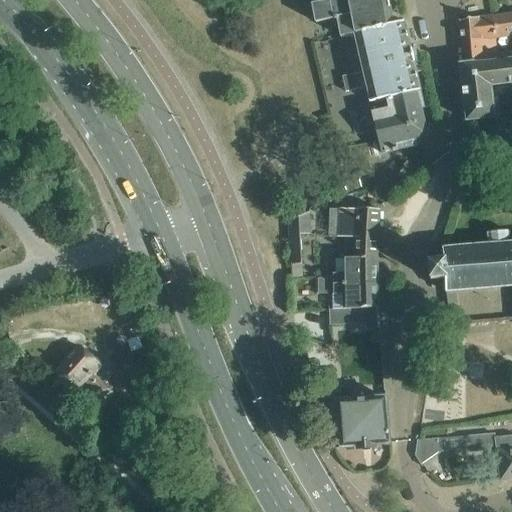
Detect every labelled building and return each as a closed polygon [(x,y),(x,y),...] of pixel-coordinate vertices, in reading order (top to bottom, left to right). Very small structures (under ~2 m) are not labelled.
[(319,0),(323,21),(335,19),(335,20),(337,20),(341,36),(354,33),(394,24),(390,4),(391,4),(390,0),(319,0)] [(511,36),(511,13),(494,16),(497,38),(511,35),(511,36)] [(460,21),(463,64),(501,60),(500,52),(496,52),(494,38),(497,38),(494,16),(460,21)] [(394,24),(354,33),(362,72),(343,76),(346,91),(366,87),(370,102),(387,98),(389,109),(373,112),(379,141),(408,135),(403,113),(424,108),(420,91),(421,91),(414,62),(418,61),(419,60),(416,50),(415,50),(415,49),(411,50),(405,22),(394,24)] [(511,50),(500,52),(501,60),(511,58),(511,50)] [(511,58),(501,60),(463,64),(461,65),(467,121),(495,118),(491,86),(511,83),(511,58)] [(394,151),(419,145),(417,139),(428,137),(424,119),(426,118),(424,108),(403,113),(408,135),(379,141),(382,153),(394,150),(394,151)] [(360,175),(345,178),(348,191),(363,187),(360,175)] [(339,237),(344,237),(343,255),(378,254),(380,209),(374,209),(371,207),(368,209),(357,209),(357,210),(340,209),(339,237)] [(310,211),(289,219),(290,232),(300,231),(310,231),(310,211)] [(300,231),(290,232),(291,261),(302,261),(300,231)] [(489,244),(443,249),(444,260),(432,261),(431,254),(428,255),(429,261),(424,262),(424,266),(430,265),(431,276),(425,277),(425,281),(431,280),(432,288),(435,287),(434,280),(446,279),(447,292),(511,285),(511,242),(510,243),(509,231),(488,233),(489,244)] [(334,274),(334,279),(334,284),(377,284),(377,277),(378,254),(343,255),(343,259),(346,259),(346,274),(334,274)] [(319,295),(334,295),(346,295),(346,309),(352,309),(366,308),(378,308),(377,290),(377,284),(334,284),(334,279),(319,279),(319,295)] [(367,322),(366,308),(352,309),(352,311),(331,312),(331,324),(353,323),(353,322),(367,322)] [(57,373),(74,388),(76,389),(84,380),(105,400),(112,393),(92,375),(100,366),(79,348),(57,373)] [(391,444),(387,398),(338,402),(342,449),(363,447),(363,448),(370,447),(370,446),(391,444)] [(511,478),(511,436),(494,439),(494,434),(459,437),(460,441),(469,440),(470,452),(496,450),(498,461),(491,462),(493,476),(500,475),(501,480),(511,478)] [(416,455),(422,466),(438,453),(439,439),(418,441),(416,455)]
